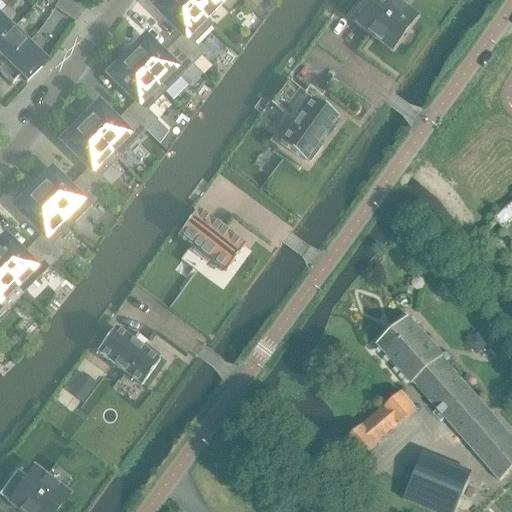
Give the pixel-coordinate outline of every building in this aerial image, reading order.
[(82,13),(64,0),(61,0),(55,9),(75,22),(82,13)] [(210,28),(182,0),(160,0),(159,2),(161,4),(156,9),(168,21),(169,20),(174,26),(173,27),(183,37),(173,47),(192,66),(202,55),(193,45),(210,28)] [(228,10),(237,0),(182,0),(210,28),(211,27),(204,20),(221,3),(228,10)] [(369,0),(360,0),(346,19),(367,34),(391,52),(416,18),(392,1),(391,0),(375,0),(374,3),(369,0)] [(0,43),(12,31),(0,19),(0,43)] [(0,72),(27,45),(12,31),(0,43),(0,72)] [(163,94),(192,66),(173,47),(161,59),(156,53),(157,52),(145,40),(139,45),(137,43),(125,56),(163,94)] [(26,85),(46,64),(27,45),(0,72),(0,74),(12,86),(19,78),(26,85)] [(163,94),(125,56),(112,68),(114,70),(109,76),(121,88),(122,87),(128,92),(127,93),(136,103),(126,114),(145,132),(156,122),(146,112),(163,94)] [(288,81),(270,105),(288,118),(305,94),(304,93),(288,81)] [(280,143),(279,144),(305,163),(305,162),(306,161),(310,163),(321,148),(317,145),(336,119),(337,119),(338,118),(313,100),(312,101),(313,101),(312,102),(307,99),(296,115),(300,118),(281,144),(280,143)] [(117,161),(145,132),(126,114),(115,125),(109,119),(110,118),(98,106),(93,112),(91,110),(78,122),(117,161)] [(117,161),(78,122),(66,135),(68,137),(62,142),(74,154),(75,153),(81,159),(80,160),(90,170),(79,180),(98,199),(109,188),(99,178),(117,161)] [(70,227),(98,199),(79,180),(68,191),(62,186),(63,185),(51,173),(46,178),(44,176),(32,189),(70,227)] [(52,245),(70,227),(32,189),(19,201),(21,203),(16,208),(28,221),(29,219),(34,225),(33,226),(43,236),(33,246),(52,265),(62,255),(52,245)] [(511,204),(495,219),(495,220),(503,229),(511,220),(511,204)] [(196,212),(177,238),(178,239),(179,238),(191,247),(195,250),(192,254),(206,264),(209,260),(225,272),(224,273),(225,273),(245,247),(244,246),(243,247),(221,231),(197,213),(196,212)] [(0,270),(23,294),(52,265),(33,246),(21,258),(16,252),(17,251),(5,239),(0,243),(0,270)] [(0,316),(23,294),(0,270),(0,316)] [(511,470),(511,436),(446,361),(450,358),(446,354),(444,355),(411,318),(378,347),(411,384),(413,383),(500,482),(511,470)] [(114,329),(96,355),(97,356),(97,355),(141,386),(140,387),(141,388),(159,362),(158,361),(158,362),(157,361),(160,357),(144,346),(148,342),(137,334),(131,343),(114,331),(115,330),(114,329)] [(489,345),(478,333),(466,344),(476,356),(489,345)] [(361,458),(417,411),(402,393),(346,440),(361,458)] [(454,511),(469,476),(423,457),(406,498),(440,511),(454,511)] [(16,474),(0,496),(0,497),(19,511),(56,511),(68,496),(34,470),(26,481),(16,474)]
